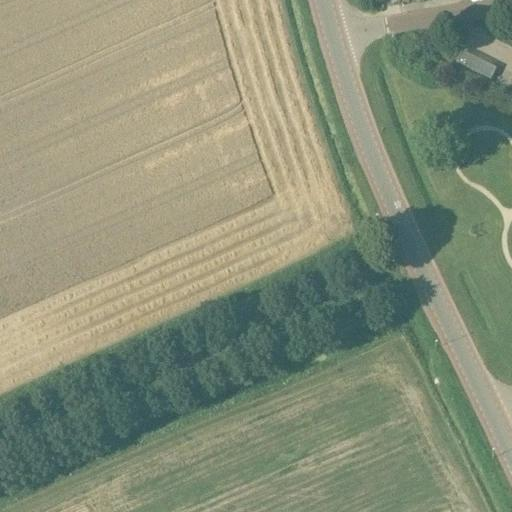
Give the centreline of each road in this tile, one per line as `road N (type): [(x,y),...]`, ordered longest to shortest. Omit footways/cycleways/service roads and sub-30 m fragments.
road 1 (secondary): [(492,420),(375,168),(335,35)]
road 2 (residential): [(511,6),(335,35)]
